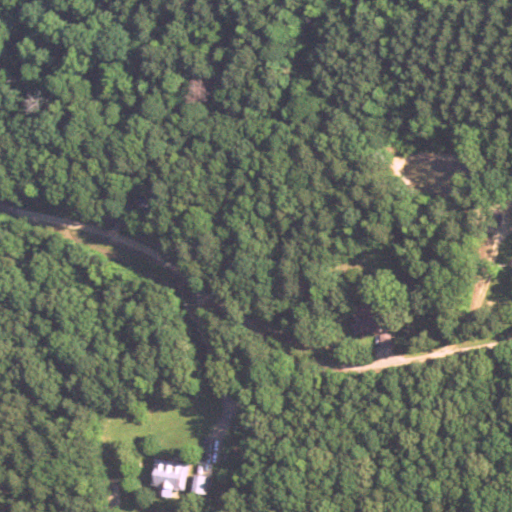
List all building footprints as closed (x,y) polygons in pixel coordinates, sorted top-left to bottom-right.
[(164,193),(158,185),(132,206),(139,214),(164,193)] [(352,303),(352,333),(380,333),(380,303),(352,303)] [(273,423),(254,414),(247,429),(265,439),(273,423)] [(151,487),(186,491),(189,463),(155,459),(151,487)] [(206,494),(208,477),(196,475),(193,493),(206,494)] [(118,502),(118,484),(106,484),(106,502),(118,502)]
